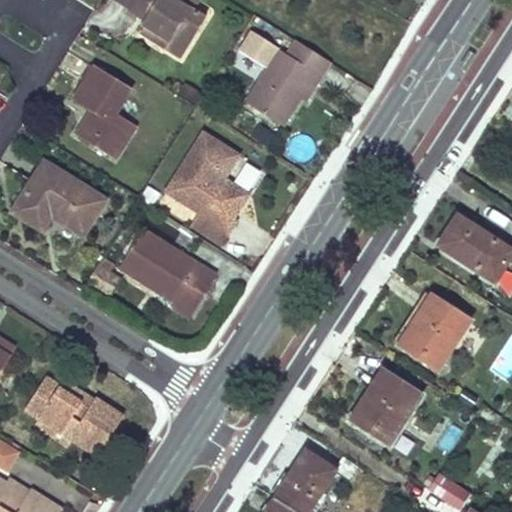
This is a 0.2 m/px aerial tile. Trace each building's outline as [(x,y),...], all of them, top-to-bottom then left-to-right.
[(113,0),(128,9),(133,0),(113,0)] [(133,0),(128,9),(143,19),(141,23),(156,32),(169,40),(164,49),(179,59),(206,18),(194,11),(177,0),(133,0)] [(177,0),(194,11),(200,0),(177,0)] [(169,40),(156,32),(151,40),(164,49),(169,40)] [(330,64),(294,41),(286,56),(278,51),(244,104),(281,127),(300,98),(315,75),(320,79),(330,64)] [(130,88),(92,66),(70,101),(89,113),(74,137),(105,156),(116,139),(123,144),(134,127),(114,114),(130,88)] [(320,79),(315,75),(300,98),(305,102),(320,79)] [(237,157),(201,134),(164,194),(197,213),(188,227),(219,246),(235,220),(228,215),(231,210),(236,214),(248,195),(224,180),(237,157)] [(123,144),(116,139),(105,156),(113,161),(123,144)] [(99,205),(38,167),(9,210),(38,229),(48,214),(80,235),(99,205)] [(511,252),(511,249),(459,213),(439,243),(494,281),(511,252)] [(215,276),(142,230),(117,270),(147,289),(150,284),(176,301),(174,305),(172,308),(188,319),(215,276)] [(112,300),(124,280),(96,263),(84,282),(112,300)] [(176,301),(150,284),(147,289),(174,305),(176,301)] [(469,319),(432,294),(399,343),(438,368),(469,319)] [(511,338),(510,338),(491,366),(509,378),(511,373),(511,338)] [(14,352),(0,342),(0,355),(9,361),(14,352)] [(0,374),(9,361),(0,355),(0,374)] [(421,393),(382,368),(350,417),(388,442),(421,393)] [(122,422),(95,403),(89,413),(58,394),(59,392),(43,381),(23,414),(97,462),(122,422)] [(95,403),(64,383),(59,392),(58,394),(89,413),(95,403)] [(0,466),(10,471),(22,448),(0,435),(0,466)] [(334,467),(306,449),(290,473),(276,495),(274,497),(297,511),(304,511),(323,484),(334,467)] [(271,492),(276,495),(290,473),(285,470),(271,492)] [(468,492),(440,474),(430,490),(458,509),(468,492)] [(30,495),(9,481),(6,487),(27,500),(30,495)] [(6,487),(0,483),(0,511),(57,511),(30,495),(27,500),(6,487)] [(310,511),(327,487),(323,484),(304,511),(310,511)] [(319,511),(333,511),(342,499),(332,493),(319,511)] [(297,511),(274,497),(264,511),(297,511)]
